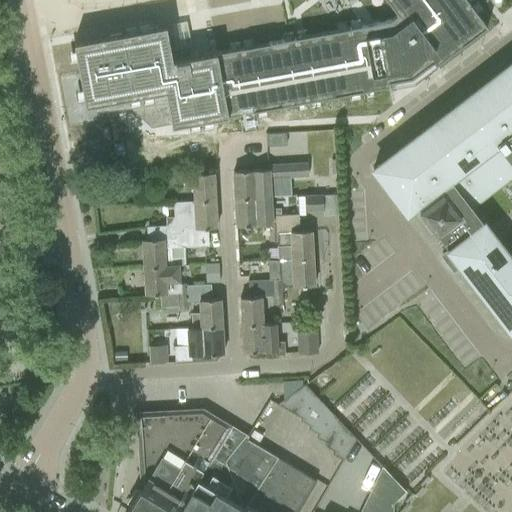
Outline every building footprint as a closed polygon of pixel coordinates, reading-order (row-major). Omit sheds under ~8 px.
[(165,25),(73,43),(84,106),(146,94),(151,121),(169,118),(171,126),(227,115),(388,86),(387,82),(410,78),(432,61),(435,65),(486,26),(466,0),(385,0),(396,14),(388,20),(215,52),(171,60),(165,25)] [(511,61),(372,168),(399,204),(403,202),(410,211),(416,206),(419,209),(418,210),(451,253),(445,258),(452,268),(458,263),(511,333),(511,61)] [(272,157),(271,133),(250,133),(251,158),(272,157)] [(74,141),(69,142),(72,159),(77,158),(74,141)] [(285,195),(284,177),(307,175),(307,163),(265,165),(265,169),(232,171),(234,198),(253,197),(269,196),(285,195)] [(172,183),(180,183),(179,170),(171,170),(172,183)] [(192,174),(193,201),(214,200),(212,172),(192,174)] [(303,195),(304,211),(323,210),(321,194),(303,195)] [(253,197),(234,198),(235,226),(260,225),(268,224),(268,228),(276,227),(276,232),(298,231),(297,214),(280,215),(280,208),(270,209),(269,196),(253,197)] [(148,227),(148,239),(174,238),(174,232),(181,232),(181,229),(207,228),(215,227),(214,200),(193,201),(173,202),(174,225),(148,227)] [(276,227),(268,228),(269,236),(269,241),(277,241),(277,259),(311,257),(310,230),(298,231),(276,232),(276,227)] [(141,240),(143,267),(177,265),(184,265),(183,247),(208,245),(207,228),(181,229),(181,232),(174,232),(174,238),(148,239),(141,240)] [(247,280),(248,297),(271,296),(271,292),(280,292),(279,287),(281,287),(285,287),(313,285),(311,257),(277,259),(278,260),(267,261),(267,279),(247,280)] [(208,263),(204,264),(205,281),(218,281),(218,263),(208,263)] [(177,265),(143,267),(144,294),(159,294),(177,293),(178,297),(186,296),(186,299),(211,298),(210,282),(178,284),(177,265)] [(248,297),(239,298),(241,324),(262,323),(260,297),(273,296),(273,305),(281,304),(281,303),(281,287),(279,287),(280,292),(271,292),(271,296),(248,297)] [(177,293),(159,294),(160,308),(178,307),(178,309),(187,309),(186,299),(186,296),(178,297),(177,293)] [(198,300),(199,313),(189,313),(190,328),(200,327),(200,326),(221,325),(219,298),(198,300)] [(314,321),(295,322),(297,354),(316,353),(314,321)] [(262,323),(241,324),(242,352),(274,351),(274,355),(284,355),(283,341),(277,341),(276,323),(262,324),(262,323)] [(222,353),(221,325),(200,326),(200,327),(190,328),(187,327),(186,328),(187,347),(176,348),(176,359),(181,359),(181,360),(190,359),(190,356),(201,355),(201,354),(222,353)] [(159,345),(171,344),(171,326),(159,327),(159,345)] [(147,346),(148,362),(166,361),(165,345),(147,346)] [(126,346),(127,358),(136,358),(136,346),(126,346)] [(304,384),(276,404),(292,414),(307,388),(304,384)] [(307,388),(292,414),(301,419),(302,419),(315,396),(307,388)] [(301,419),(300,421),(310,426),(310,427),(323,404),(315,396),(302,419),(301,419)] [(310,426),(308,429),(317,435),(318,435),(331,413),(323,404),(310,427),(310,426)] [(202,409),(136,413),(140,488),(125,511),(174,511),(175,511),(190,486),(229,426),(202,410),(202,409)] [(317,435),(316,437),(325,443),(326,443),(339,421),(331,413),(318,435),(317,435)] [(325,443),(324,446),(333,451),(334,452),(347,430),(339,421),(326,443),(325,443)] [(240,511),(262,477),(275,457),(245,439),(247,436),(229,426),(190,486),(175,511),(174,511),(240,511)] [(333,451),(332,454),(343,460),(355,439),(347,430),(334,452),(333,451)] [(296,511),(315,481),(275,457),(262,477),(240,511),(296,511)] [(391,511),(392,503),(404,491),(381,466),(358,511),(391,511)]
